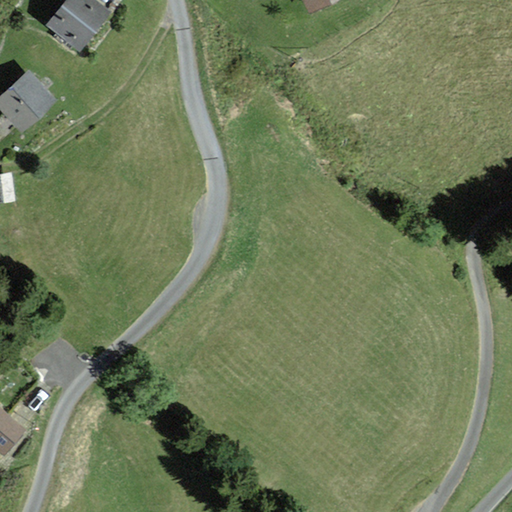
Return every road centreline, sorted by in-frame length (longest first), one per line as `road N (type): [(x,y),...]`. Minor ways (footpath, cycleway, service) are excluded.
road 1 (unclassified): [(33,511),(77,391),(178,290),(217,225),(218,171),(188,73),(178,0)]
road 2 (unclassified): [(511,206),(472,248),(485,322),(482,398),(460,468),(430,511)]
